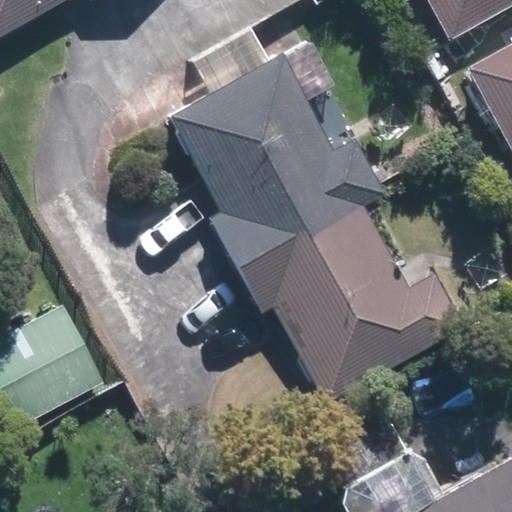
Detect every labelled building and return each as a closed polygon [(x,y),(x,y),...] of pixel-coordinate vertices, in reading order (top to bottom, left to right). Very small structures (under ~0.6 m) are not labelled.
[(0,0),(0,32),(2,36),(66,0),(0,0)] [(511,0),(436,0),(455,34),(511,4),(511,0)] [(217,215),(243,265),(369,200),(391,188),(362,133),(343,143),(317,94),(340,82),(315,34),(176,106),(230,208),(217,215)] [(511,38),(472,59),(511,136),(511,38)] [(243,265),(267,310),(280,303),(331,400),(470,327),(439,269),(413,283),(369,200),(243,265)] [(69,297),(0,335),(0,384),(23,426),(114,376),(69,297)] [(385,396),(319,435),(348,483),(414,444),(385,396)] [(511,511),(511,448),(396,511),(511,511)]
